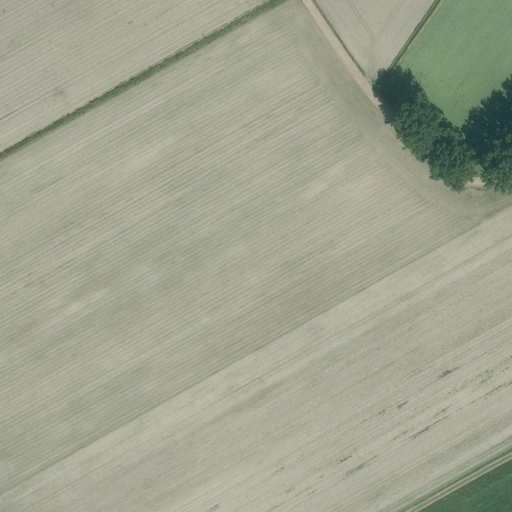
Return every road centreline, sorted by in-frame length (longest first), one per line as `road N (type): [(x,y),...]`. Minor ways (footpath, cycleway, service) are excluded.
road 1 (track): [(511,169),(485,184),(440,166),(372,93),(307,0)]
road 2 (track): [(401,511),(511,451)]
